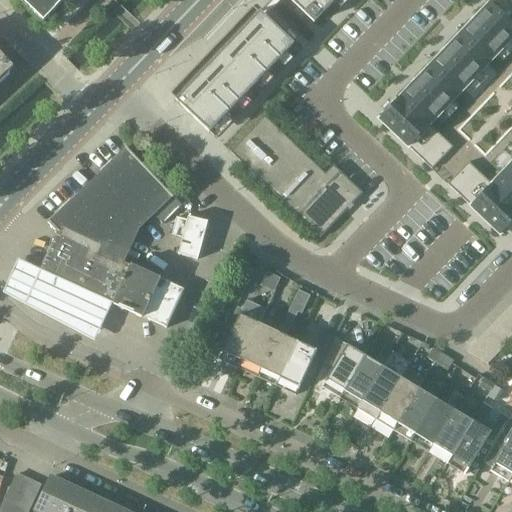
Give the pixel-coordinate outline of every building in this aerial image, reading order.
[(20,0),(43,22),(63,0),(20,0)] [(289,0),(313,23),(335,0),(289,0)] [(511,0),(503,0),(495,9),(506,19),(511,13),(511,0)] [(489,4),(459,36),(488,63),(511,38),(511,25),(506,19),(495,9),(489,4)] [(259,12),(175,100),(208,133),(293,44),(259,12)] [(459,36),(429,67),(458,95),(488,63),(459,36)] [(0,72),(3,70),(6,73),(9,70),(12,67),(0,54),(0,72)] [(429,67),(399,98),(413,112),(428,126),(429,125),(458,95),(429,67)] [(399,98),(379,119),(392,133),(413,112),(399,98)] [(413,112),(392,133),(431,169),(452,148),(429,125),(428,126),(413,112)] [(230,153),(320,239),(362,194),(333,166),(325,175),(264,117),(230,153)] [(41,270),(112,302),(165,326),(165,328),(166,329),(184,290),(182,289),(182,291),(122,264),(138,229),(153,215),(162,226),(182,207),(126,149),(124,150),(126,151),(50,222),(49,221),(48,222),(57,232),(58,232),(41,270)] [(468,162),(447,184),(485,221),(506,200),(490,186),(492,185),(468,162)] [(511,163),(502,173),(511,182),(511,163)] [(492,185),(490,186),(506,200),(511,206),(511,182),(502,173),(492,185)] [(511,206),(506,200),(485,221),(499,235),(511,221),(511,206)] [(198,260),(208,223),(188,218),(187,222),(177,219),(172,236),(182,239),(178,256),(198,260)] [(110,304),(15,261),(8,277),(0,293),(0,295),(94,339),(102,322),(110,304)] [(511,312),(508,308),(500,317),(511,328),(511,312)] [(267,380),(277,385),(296,342),(286,338),(294,319),(286,315),(277,334),(261,370),(269,374),(267,380)] [(238,368),(259,325),(240,316),(219,361),(220,361),(223,353),(231,356),(229,362),(239,367),(238,368)] [(511,328),(500,317),(492,325),(509,341),(511,337),(511,328)] [(277,334),(259,325),(238,368),(239,369),(240,367),(250,372),(253,366),(261,370),(277,334)] [(492,325),(484,333),(501,349),(509,341),(492,325)] [(314,351),(296,342),(277,385),(276,386),(277,386),(278,385),(288,390),(290,384),(298,388),(294,396),(295,396),(314,357),(322,361),(333,338),(333,337),(323,333),(314,351)] [(484,333),(477,342),(493,357),(501,349),(484,333)] [(340,398),(365,357),(333,338),(322,361),(326,363),(334,368),(321,387),(322,388),(327,381),(334,385),(331,391),(340,396),(340,398)] [(486,365),(493,357),(477,342),(467,352),(486,365)] [(375,419),(375,420),(400,379),(391,373),(400,359),(392,354),(383,368),(382,368),(362,402),(370,407),(366,412),(376,418),(375,419)] [(382,368),(365,357),(340,398),(341,398),(342,397),(351,403),(354,397),(362,402),(382,368)] [(405,370),(400,379),(375,420),(376,420),(377,419),(386,425),(390,419),(397,424),(418,389),(423,381),(405,370)] [(436,400),(418,389),(397,424),(405,429),(402,434),(411,440),(410,441),(411,441),(436,400)] [(425,441),(433,446),(459,403),(462,397),(454,392),(445,406),(436,400),(411,441),(412,442),(412,441),(422,446),(425,441)] [(477,414),(459,403),(433,446),(441,450),(437,456),(447,462),(446,463),(471,422),(472,422),(477,414)] [(490,434),(472,422),(471,422),(446,463),(447,464),(448,462),(457,468),(461,463),(468,467),(463,475),(464,476),(490,434)] [(511,435),(507,444),(490,472),(491,473),(495,465),(503,469),(499,475),(509,480),(511,474),(511,435)] [(17,504),(28,480),(16,475),(6,498),(17,504)] [(101,511),(106,504),(74,489),(50,478),(35,511),(37,511),(101,511)] [(28,480),(17,504),(29,509),(40,486),(28,480)] [(0,510),(0,511),(13,511),(17,504),(6,498),(0,510)]
